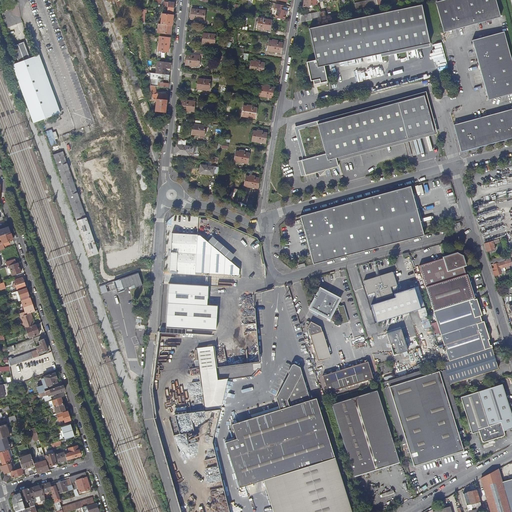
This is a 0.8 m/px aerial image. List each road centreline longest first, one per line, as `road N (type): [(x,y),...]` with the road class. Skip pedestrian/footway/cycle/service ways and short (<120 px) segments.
road 1 (residential): [(164,202),(145,384),(147,423),(173,511)]
road 2 (residential): [(0,177),(95,464)]
road 3 (residential): [(264,223),(270,265),(280,277),(472,230)]
road 4 (unknown): [(280,277),(270,373),(232,408),(223,434),(244,511)]
road 5 (residential): [(296,0),(264,223)]
road 6 (unclassified): [(454,165),(264,223)]
road 7 (residential): [(167,185),(184,0)]
road 8 (unknown): [(165,159),(147,138),(97,0)]
road 9 (unclassified): [(511,353),(472,230)]
